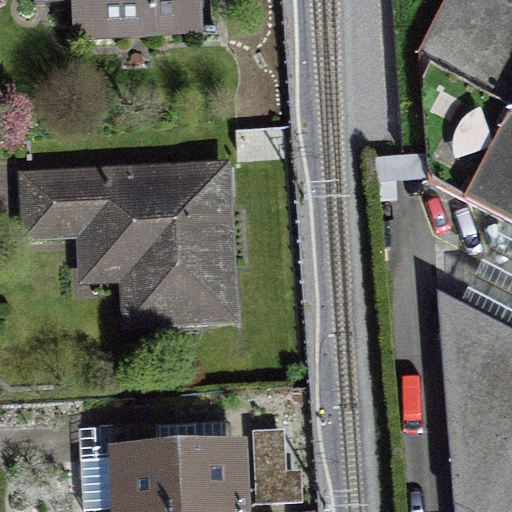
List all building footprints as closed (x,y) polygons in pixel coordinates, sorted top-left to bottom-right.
[(72,39),(196,33),(194,0),(36,0),(36,5),(70,3),(72,39)] [(511,231),(511,0),(464,0),(426,74),(439,193),(511,231)] [(219,180),(31,189),(34,248),(85,246),(87,286),(143,283),(145,328),(226,324),(219,180)] [(511,511),(511,335),(445,300),(456,511),(511,511)] [(237,511),(236,456),(140,459),(83,461),(85,511),(123,509),(122,511),(237,511)]
